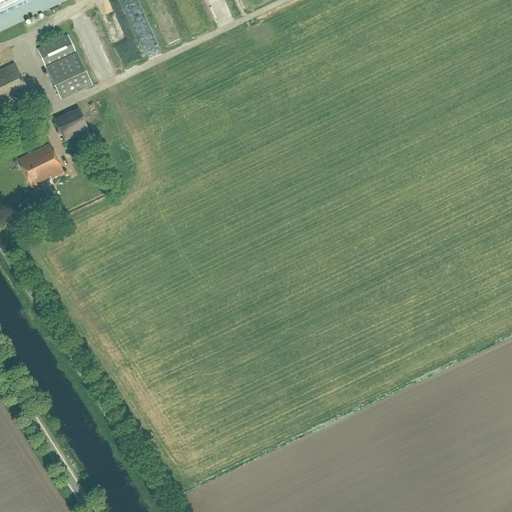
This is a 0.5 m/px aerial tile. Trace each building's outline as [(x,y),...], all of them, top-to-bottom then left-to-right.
[(0,0),(0,33),(69,0),(0,0)] [(116,38),(124,32),(121,28),(113,34),(116,38)] [(92,87),(67,36),(36,51),(61,102),(92,87)] [(0,106),(28,93),(14,65),(0,71),(0,106)] [(162,78),(143,87),(146,93),(165,85),(162,78)] [(88,131),(78,109),(54,120),(65,142),(88,131)] [(63,175),(48,145),(17,160),(33,194),(42,189),(40,185),(63,175)]
